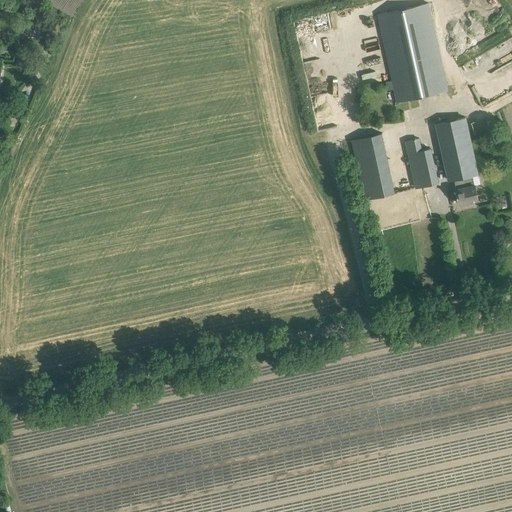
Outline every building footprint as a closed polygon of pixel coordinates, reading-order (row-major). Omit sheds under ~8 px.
[(387,90),(394,88),(397,101),(448,89),(428,3),(378,14),(393,80),(386,82),(387,90)] [(57,32),(46,26),(41,36),(46,38),(44,43),(50,46),(57,32)] [(346,57),(348,63),(366,57),(364,51),(346,57)] [(317,128),(335,126),(332,93),(313,95),(317,128)] [(478,173),(476,164),(467,125),(470,125),(469,120),(466,120),(465,117),(437,123),(449,180),(464,176),(464,180),(455,182),(458,194),(457,195),(458,197),(460,203),(478,199),(473,174),(478,173)] [(368,197),(398,191),(386,132),(356,138),(368,197)] [(439,182),(436,172),(431,148),(422,150),(419,138),(406,141),(416,187),(439,182)]
